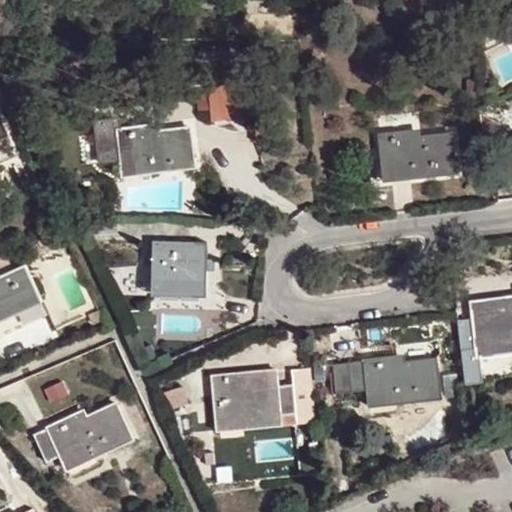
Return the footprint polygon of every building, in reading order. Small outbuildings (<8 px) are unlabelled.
[(204,85),(207,115),(228,112),(248,109),(244,78),(204,85)] [(495,83),(488,87),(492,95),(500,91),(495,83)] [(253,114),(255,132),(284,129),(282,111),(253,114)] [(119,158),(122,174),(190,163),(186,125),(148,130),(147,124),(113,129),(112,118),(97,120),(104,160),(119,158)] [(375,159),(377,180),(416,175),(455,171),(451,132),(412,137),(412,130),(378,134),(380,158),(375,159)] [(155,286),(155,289),(207,289),(207,267),(208,258),(208,249),(208,241),(156,240),(155,275),(147,275),(147,286),(155,286)] [(9,258),(0,261),(0,318),(41,300),(25,266),(15,270),(9,258)] [(472,318),(455,321),(460,359),(476,358),(474,349),(511,344),(511,295),(500,298),(471,302),(472,318)] [(363,363),(332,368),(335,397),(367,393),(369,402),(399,399),(400,404),(440,399),(435,361),(397,365),(395,358),(363,363)] [(212,375),(216,419),(307,409),(303,367),(296,367),(290,368),(291,382),(276,383),(274,369),(212,375)] [(43,425),(36,428),(48,453),(63,446),(70,462),(134,431),(117,396),(82,412),(80,407),(49,421),(49,422),(43,425)]
